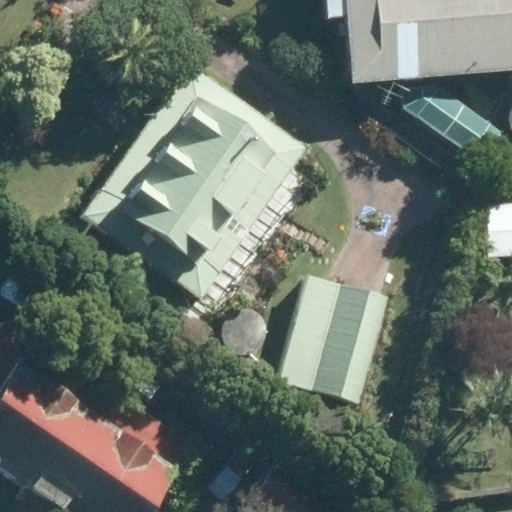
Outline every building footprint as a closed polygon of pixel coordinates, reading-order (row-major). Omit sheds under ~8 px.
[(511,0),(331,0),(338,77),(348,77),(349,86),(511,72),(511,0)] [(195,299),(301,147),(186,65),(78,219),(195,299)] [(496,132),(422,85),(401,118),(475,164),(496,132)] [(480,260),(511,257),(511,203),(477,206),(480,260)] [(305,271),(276,376),(353,398),(383,294),(305,271)] [(135,511),(184,445),(5,318),(0,324),(0,472),(22,488),(14,500),(30,511),(135,511)] [(330,511),(344,493),(279,446),(231,511),(330,511)]
